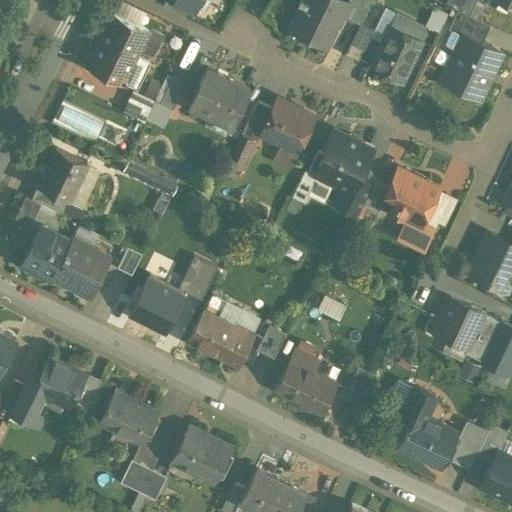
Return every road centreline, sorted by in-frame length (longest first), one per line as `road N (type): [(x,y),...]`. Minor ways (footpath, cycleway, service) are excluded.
road 1 (residential): [(474,511),(0,284)]
road 2 (residential): [(493,158),(273,51),(218,37)]
road 3 (tertiary): [(72,0),(0,143)]
road 4 (residential): [(493,158),(429,288)]
